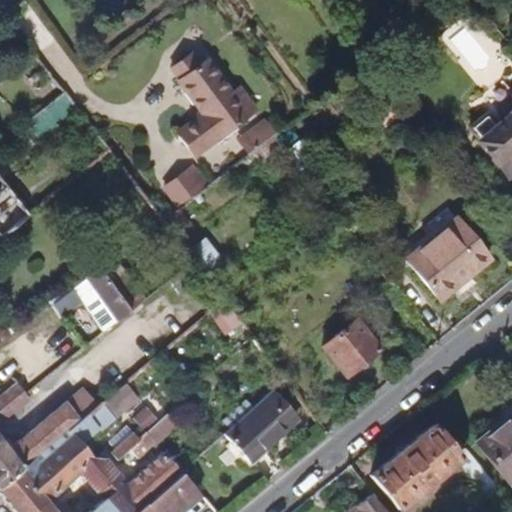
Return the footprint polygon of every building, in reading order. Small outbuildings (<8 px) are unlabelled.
[(193,163),(244,122),(225,99),(227,98),(201,64),(194,68),(186,58),(165,74),(174,84),(172,85),(198,119),(174,138),(193,163)] [(254,115),(236,91),(227,98),(225,99),(244,122),(254,115)] [(75,108),(64,93),(26,124),(39,139),(75,108)] [(511,102),(507,106),(511,111),(496,124),(491,117),(472,133),(507,176),(511,171),(511,102)] [(376,114),(385,127),(397,117),(389,106),(376,114)] [(272,139),(273,139),(265,128),(242,146),(250,156),(272,139)] [(273,139),(272,139),(282,152),(301,174),(317,162),(291,131),(284,137),(281,133),(273,139)] [(250,156),(242,162),(245,167),(256,159),(262,167),(282,152),(272,139),(250,156)] [(177,211),(178,210),(205,190),(192,173),(164,194),(177,211)] [(0,237),(29,215),(0,179),(0,237)] [(435,234),(404,259),(437,299),(458,283),(453,276),(462,268),(467,275),(488,259),(455,218),(447,209),(427,225),(431,230),(435,234)] [(163,222),(193,261),(203,274),(221,261),(204,241),(202,242),(178,210),(177,211),(163,222)] [(401,255),(404,259),(435,234),(431,230),(401,255)] [(203,274),(193,261),(169,280),(179,293),(203,274)] [(117,323),(131,311),(112,286),(98,267),(83,279),(70,289),(103,331),(116,321),(117,323)] [(453,276),(458,283),(467,275),(462,268),(453,276)] [(112,286),(131,311),(146,300),(127,275),(112,286)] [(212,311),(224,301),(219,295),(207,304),(212,311)] [(355,319),(321,347),(345,376),(379,349),(355,319)] [(0,485),(0,492),(15,511),(136,511),(180,473),(163,453),(125,484),(104,457),(82,475),(101,499),(84,511),(53,511),(44,500),(78,471),(93,459),(81,444),(98,430),(100,432),(116,419),(114,418),(137,400),(124,384),(98,405),(0,485)] [(0,398),(0,419),(1,420),(2,420),(3,420),(28,399),(17,385),(0,398)] [(0,485),(98,405),(83,388),(70,398),(72,400),(66,405),(64,403),(8,450),(0,440),(0,485)] [(279,430),(295,416),(272,391),(223,434),(248,462),(276,437),(274,434),(270,430),(275,426),(279,430)] [(158,408),(149,397),(138,406),(148,417),(158,408)] [(475,442),(510,484),(511,482),(511,402),(484,425),(488,431),(475,442)] [(137,459),(176,425),(166,414),(139,437),(135,432),(110,453),(117,461),(129,450),(137,459)] [(491,480),(465,448),(457,454),(432,424),(370,475),(397,508),(411,497),(414,500),(427,489),(424,486),(433,479),(436,482),(449,471),(446,468),(459,458),(482,486),(491,480)] [(274,434),(279,430),(275,426),(270,430),(274,434)] [(82,475),(104,457),(93,459),(78,471),(82,475)] [(180,511),(200,495),(180,473),(136,511),(180,511)] [(508,501),(491,480),(482,486),(499,507),(508,501)] [(385,511),(370,493),(354,506),(357,510),(354,511),(385,511)]
